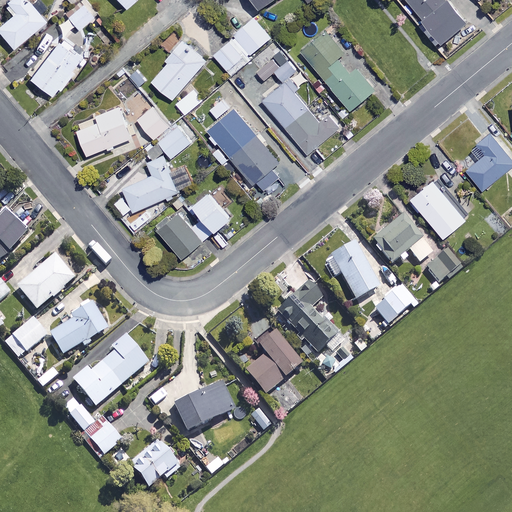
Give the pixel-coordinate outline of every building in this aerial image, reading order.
[(45,24),(25,0),(9,0),(5,4),(14,16),(0,28),(0,31),(15,49),(45,24)] [(118,0),(127,9),(137,0),(118,0)] [(257,0),(264,10),(278,0),(257,0)] [(450,2),(447,0),(410,0),(433,28),(426,33),(439,49),(470,24),(451,1),(450,2)] [(94,18),(84,6),(69,18),(79,30),(94,18)] [(215,56),(234,77),(253,59),(251,58),(273,37),(256,18),(215,56)] [(379,90),(331,31),(298,58),(309,71),(316,65),(353,111),(379,90)] [(209,61),(186,40),(169,60),(172,63),(155,81),(175,99),(209,61)] [(83,58),(61,41),(31,80),(55,98),(74,74),(71,72),(83,58)] [(261,71),(275,58),(269,51),(254,63),(261,71)] [(289,60),(284,53),(260,72),(266,79),(289,60)] [(298,69),(290,60),(277,71),(285,81),(298,69)] [(148,80),(141,70),(132,76),(139,87),(148,80)] [(302,90),(293,79),(266,101),(310,154),(342,128),(332,116),(322,124),(298,94),(302,90)] [(205,100),(196,89),(178,104),(187,115),(205,100)] [(232,107),(225,99),(212,110),(219,118),(232,107)] [(135,138),(122,106),(78,125),(91,156),(135,138)] [(173,125),(156,106),(141,120),(157,139),(173,125)] [(282,163),(237,109),(211,130),(263,193),(281,178),(274,170),(282,163)] [(193,143),(181,126),(161,141),(174,158),(193,143)] [(511,168),(511,156),(492,133),(473,149),(481,160),(468,170),(485,190),(511,168)] [(175,170),(168,155),(151,163),(157,175),(127,189),(137,211),(197,185),(188,165),(175,170)] [(471,219),(439,180),(417,198),(449,237),(471,219)] [(236,219),(214,192),(199,205),(221,231),(236,219)] [(0,263),(30,240),(27,236),(30,233),(6,209),(0,213),(0,263)] [(183,214),(162,230),(185,259),(219,232),(207,217),(193,227),(183,214)] [(423,241),(405,218),(374,242),(392,266),(423,241)] [(431,256),(422,244),(411,253),(420,264),(431,256)] [(380,290),(356,245),(327,261),(336,278),(341,275),(357,303),(380,290)] [(461,268),(450,253),(428,269),(439,284),(461,268)] [(76,281),(57,258),(19,289),(38,313),(76,281)] [(0,303),(11,294),(0,280),(0,303)] [(322,299),(309,285),(288,304),(284,299),(270,311),(286,329),(290,325),(320,357),(341,337),(328,323),(325,325),(310,309),(322,299)] [(415,303),(402,287),(375,310),(389,326),(415,303)] [(109,326),(93,300),(90,301),(88,298),(80,303),(82,306),(71,313),(73,316),(49,331),(63,353),(82,342),(84,345),(92,340),(90,338),(109,326)] [(47,332),(34,316),(5,340),(18,356),(47,332)] [(303,368),(273,331),(256,345),(267,358),(247,374),(266,397),(303,368)] [(150,365),(128,338),(113,350),(117,354),(94,373),(91,369),(74,382),(97,409),(150,365)] [(60,377),(53,369),(37,383),(44,391),(60,377)] [(236,412),(223,387),(176,411),(190,436),(236,412)] [(95,425),(75,400),(65,408),(85,433),(95,425)] [(272,425),(260,410),(251,418),(264,433),(272,425)] [(123,442),(109,426),(92,441),(105,457),(123,442)] [(151,493),(181,469),(160,441),(129,465),(151,493)]
